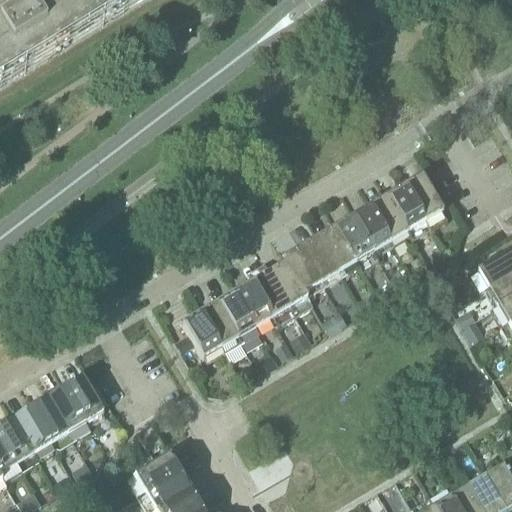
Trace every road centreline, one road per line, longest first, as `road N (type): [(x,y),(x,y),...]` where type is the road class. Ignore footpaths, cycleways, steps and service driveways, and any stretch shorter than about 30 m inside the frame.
road 1 (residential): [(0,387),(511,81)]
road 2 (tertiary): [(0,243),(318,0)]
